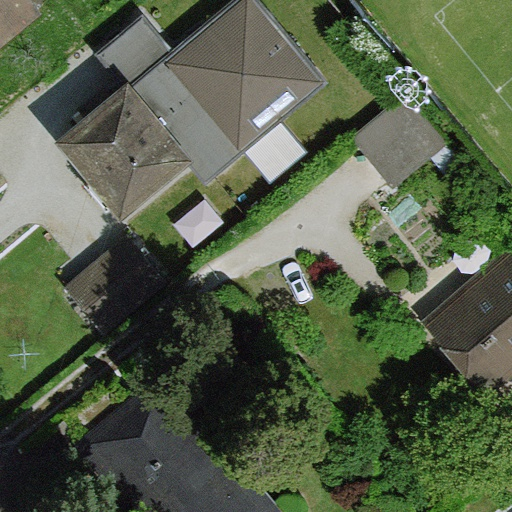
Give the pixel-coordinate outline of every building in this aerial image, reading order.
[(0,0),(0,42),(40,10),(31,0),(0,0)] [(324,82),(257,0),(242,0),(141,84),(214,173),(324,82)] [(183,156),(130,90),(70,138),(124,204),(183,156)] [(410,93),(360,135),(376,154),(426,115),(410,93)] [(445,139),(426,115),(376,154),(395,179),(445,139)] [(511,259),(510,257),(434,324),(490,386),(511,366),(511,259)] [(120,316),(87,274),(72,287),(106,328),(120,316)] [(276,511),(166,378),(132,406),(86,444),(142,511),(276,511)] [(86,444),(132,406),(112,382),(66,420),(86,444)]
